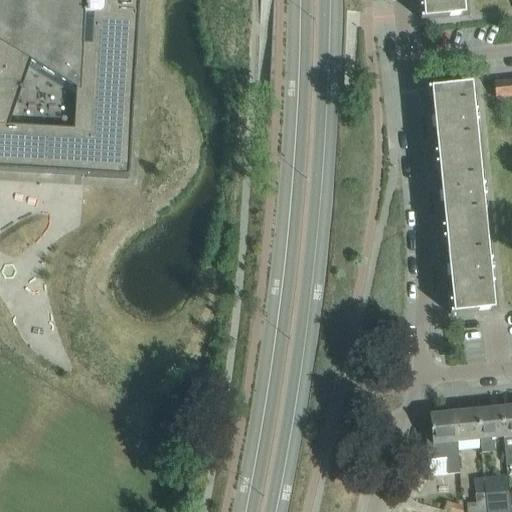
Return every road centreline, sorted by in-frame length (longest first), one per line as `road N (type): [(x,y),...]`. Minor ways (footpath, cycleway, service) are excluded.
road 1 (tertiary): [(306,0),(289,279),(251,511)]
road 2 (tertiary): [(268,511),(311,218),(322,0)]
road 3 (residential): [(416,375),(423,243),(406,60)]
road 4 (residential): [(416,375),(378,511)]
